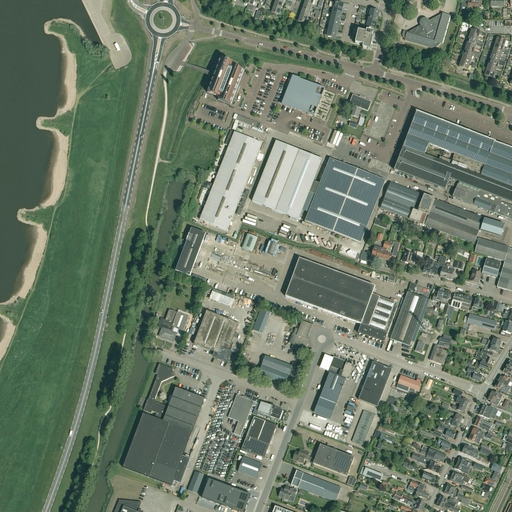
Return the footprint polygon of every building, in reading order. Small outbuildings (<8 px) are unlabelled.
[(281,9),(283,3),(276,0),(273,7),(281,9)] [(471,0),(471,2),(468,2),(468,8),(479,8),(479,10),(482,10),(483,8),(484,5),(482,5),(482,0),(471,0)] [(333,8),(342,10),(343,5),(334,2),(332,8),(333,8)] [(310,12),(312,6),(304,3),(302,9),(310,12)] [(279,15),(281,9),(273,7),(272,6),(271,9),(273,9),(271,12),(266,11),(267,8),(263,6),(262,10),(264,10),(263,14),(274,17),(275,14),(279,15)] [(308,18),(310,12),(302,9),(300,16),(308,18)] [(379,12),(368,9),(367,15),(369,16),(378,18),(379,12)] [(339,21),(341,16),(332,14),(330,13),(328,19),(331,20),(331,19),(339,21)] [(440,44),(442,44),(450,16),(442,14),(442,15),(441,15),(429,21),(428,20),(427,19),(426,19),(425,19),(424,19),(423,19),(422,19),(421,20),(421,21),(420,21),(420,22),(420,23),(419,24),(420,25),(420,26),(408,33),(403,31),(402,35),(402,36),(402,38),(404,39),(405,40),(404,41),(433,49),(433,48),(434,48),(435,48),(436,47),(437,47),(438,46),(439,45),(440,44)] [(305,25),(308,18),(300,16),(298,22),(305,25)] [(375,29),(377,23),(368,21),(366,21),(364,27),(375,29)] [(335,38),(337,33),(328,31),(328,30),(326,30),(324,36),(335,38)] [(471,30),(469,35),(479,38),(480,35),(482,36),(486,37),(487,35),(483,33),(480,33),(471,30)] [(370,50),(373,37),(372,37),(373,32),(366,31),(366,33),(358,31),(355,44),(363,46),(362,49),(370,50)] [(468,40),(483,46),(484,43),(480,42),(478,41),(479,38),(469,35),(468,40)] [(497,38),(495,44),(504,47),(506,41),(497,38)] [(466,46),(475,49),(476,46),(478,47),(482,48),(483,46),(468,40),(466,46)] [(508,54),(509,52),(505,50),(505,51),(503,50),(504,47),(495,44),(493,49),(508,54)] [(475,49),(466,46),(464,51),(479,56),(480,54),(474,52),(475,49)] [(508,56),(508,54),(493,49),(491,54),(500,57),(502,54),(508,56)] [(464,51),(462,57),(471,60),(473,56),(475,57),(478,59),(479,56),(464,51)] [(491,54),(490,60),(501,64),(505,65),(506,62),(499,60),(500,57),(491,54)] [(461,62),(472,66),(470,65),(471,60),(462,57),(461,62)] [(208,92),(208,94),(219,98),(218,101),(231,106),(244,72),(232,67),(233,64),(221,59),(214,76),(208,92)] [(501,64),(490,60),(488,65),(497,68),(498,65),(504,67),(505,65),(501,64)] [(476,67),(472,66),(461,62),(459,67),(464,69),(464,70),(464,72),(466,72),(467,72),(468,71),(469,67),(475,69),(476,67)] [(496,71),(497,68),(488,65),(486,71),(501,76),(502,73),(496,71)] [(501,76),(486,71),(484,76),(493,79),(494,76),(501,78),(501,76)] [(325,89),(293,77),(282,105),(314,117),(325,89)] [(353,95),(349,105),(368,112),(371,102),(365,100),(365,98),(360,96),(359,98),(353,95)] [(359,114),(360,112),(360,110),(353,108),(350,116),(358,118),(359,114)] [(445,190),(449,178),(459,182),(479,190),(502,199),(511,202),(511,149),(417,113),(395,170),(445,190)] [(236,115),(234,119),(260,128),(262,124),(236,115)] [(201,136),(201,134),(191,131),(190,139),(201,142),(201,140),(209,142),(210,138),(201,136)] [(225,145),(228,146),(234,132),(231,131),(225,145)] [(228,231),(259,151),(262,143),(234,132),(199,220),(228,231)] [(313,183),(323,160),(276,141),(252,202),(299,220),(309,194),(309,193),(313,183)] [(204,146),(202,154),(208,156),(210,147),(204,146)] [(361,244),(386,181),(330,159),(319,185),(313,183),(309,193),(309,194),(315,196),(305,222),(361,244)] [(499,207),(501,202),(502,199),(479,190),(459,182),(458,185),(453,198),(494,213),(496,214),(499,207)] [(417,213),(424,196),(390,183),(380,209),(409,220),(412,211),(417,213)] [(246,191),(236,215),(240,216),(249,193),(246,191)] [(412,211),(409,220),(425,226),(430,213),(435,200),(433,199),(424,196),(417,213),(412,211)] [(435,200),(430,213),(478,231),(479,232),(479,231),(480,232),(484,219),(482,218),(435,200)] [(511,206),(501,202),(499,207),(496,214),(511,220),(511,206)] [(476,238),(479,232),(478,231),(430,213),(425,226),(477,246),(479,239),(476,238)] [(484,219),(480,232),(500,238),(504,225),(484,219)] [(190,276),(206,234),(192,228),(175,271),(190,276)] [(257,238),(247,234),(242,248),(252,252),(257,238)] [(479,239),(477,246),(475,253),(489,257),(504,262),(497,287),(511,291),(511,249),(508,249),(509,248),(479,239)] [(387,245),(388,243),(385,242),(383,249),(374,246),(372,256),(376,257),(376,258),(377,258),(377,259),(379,259),(380,259),(383,260),(387,245)] [(391,244),(388,243),(387,245),(383,260),(387,261),(389,262),(390,261),(390,262),(392,255),(388,254),(391,244)] [(414,258),(416,252),(413,252),(412,254),(405,252),(403,258),(404,258),(403,262),(410,264),(411,257),(414,258)] [(384,343),(399,305),(372,295),(375,287),(299,259),(285,297),(361,325),(359,330),(358,334),(359,334),(359,335),(361,335),(368,337),(369,339),(370,338),(372,339),(373,340),(374,340),(376,340),(376,341),(378,341),(379,342),(380,343),(381,342),(384,343)] [(470,281),(477,283),(480,273),(482,273),(482,274),(496,278),(501,264),(486,259),(483,270),(480,269),(479,272),(473,271),(470,281)] [(423,273),(431,275),(434,263),(434,261),(427,260),(426,266),(425,266),(424,267),(423,268),(422,271),(423,272),(423,273)] [(445,279),(448,267),(443,266),(440,277),(445,279)] [(455,269),(448,267),(445,279),(451,280),(452,281),(453,276),(452,276),(453,273),(454,273),(455,269)] [(387,282),(394,284),(395,278),(389,276),(387,282)] [(434,295),(432,301),(437,302),(437,301),(441,302),(444,290),(439,289),(437,296),(434,295)] [(451,292),(444,290),(441,302),(440,304),(445,305),(446,304),(446,303),(447,299),(449,299),(451,292)] [(211,300),(233,306),(236,298),(214,291),(211,300)] [(427,299),(407,292),(390,340),(409,347),(427,299)] [(461,305),(461,304),(464,296),(458,294),(457,297),(454,296),(453,301),(451,307),(460,309),(461,305)] [(472,300),(469,299),(469,297),(464,296),(461,304),(461,305),(470,308),(472,300)] [(479,304),(480,301),(475,299),(472,307),(471,306),(470,311),(472,311),(473,308),(474,308),(474,309),(477,310),(478,309),(481,310),(483,305),(479,304)] [(429,300),(427,307),(425,313),(437,316),(439,308),(435,307),(435,310),(430,308),(432,301),(430,300),(429,300)] [(503,305),(500,304),(495,303),(493,310),(497,312),(498,310),(501,311),(503,305)] [(194,345),(215,353),(214,357),(227,362),(233,344),(232,343),(239,324),(206,311),(194,345)] [(172,328),(183,332),(189,317),(177,313),(172,328)] [(502,326),(503,325),(499,324),(500,323),(469,315),(467,323),(497,331),(499,325),(502,326)] [(293,334),(289,343),(306,350),(308,344),(306,343),(313,325),(302,321),(299,330),(295,329),(293,334)] [(511,330),(511,328),(511,323),(505,322),(502,332),(510,334),(511,333),(511,332),(511,330)] [(253,331),(262,334),(264,330),(254,326),(253,331)] [(162,328),(159,337),(160,337),(161,338),(162,338),(163,339),(165,339),(173,342),(176,334),(162,328)] [(499,348),(501,342),(493,339),(492,342),(487,340),(483,339),(482,342),(483,342),(486,343),(499,348)] [(421,353),(424,344),(419,342),(415,351),(421,353)] [(499,348),(486,343),(487,343),(486,345),(488,346),(489,349),(489,350),(497,353),(499,348)] [(429,360),(432,361),(443,365),(448,352),(437,348),(438,347),(435,345),(429,360)] [(475,359),(478,360),(489,365),(492,360),(486,357),(487,355),(481,353),(478,352),(475,359)] [(329,372),(334,359),(329,357),(325,355),(320,368),(324,370),(329,372)] [(295,378),(300,366),(292,363),(291,366),(265,356),(258,375),(285,385),(288,375),(295,378)] [(354,366),(334,358),(334,359),(329,372),(328,373),(329,373),(320,398),(336,405),(346,379),(349,380),(354,366)] [(489,365),(478,360),(475,368),(479,369),(478,369),(479,367),(487,371),(490,365),(489,365)] [(377,408),(392,370),(373,363),(358,400),(377,408)] [(143,414),(122,468),(171,486),(173,482),(181,484),(190,460),(182,457),(192,432),(204,399),(176,389),(168,407),(156,403),(155,400),(161,383),(174,377),(173,377),(171,374),(173,370),(159,364),(155,374),(158,375),(148,400),(148,399),(143,411),(151,414),(152,412),(156,414),(154,418),(143,414)] [(479,382),(482,376),(477,374),(478,371),(473,369),(474,367),(471,366),(466,364),(465,368),(468,369),(466,372),(470,374),(469,378),(479,382)] [(511,370),(506,367),(503,373),(511,378),(511,370)] [(409,388),(418,391),(422,382),(417,380),(416,382),(401,376),(398,384),(409,388)] [(501,377),(497,382),(507,387),(510,382),(511,383),(511,381),(511,380),(504,376),(503,378),(501,377)] [(510,389),(507,387),(497,382),(494,387),(506,394),(510,389)] [(408,392),(409,388),(398,384),(396,388),(408,392)] [(490,396),(497,400),(500,401),(501,400),(503,396),(496,392),(495,394),(492,392),(490,396)] [(245,425),(254,402),(237,395),(228,418),(239,422),(234,434),(240,437),(245,425)] [(408,395),(405,402),(414,406),(417,398),(408,395)] [(457,396),(455,399),(459,401),(459,400),(461,401),(460,405),(467,408),(467,407),(468,407),(468,405),(469,402),(462,399),(457,396)] [(500,401),(497,400),(490,396),(488,400),(491,402),(490,403),(497,407),(499,403),(500,401)] [(261,402),(257,412),(279,420),(282,411),(274,408),(275,407),(271,405),(270,406),(261,402)] [(466,408),(467,408),(460,405),(458,408),(456,407),(453,405),(452,408),(457,410),(464,413),(465,411),(466,411),(467,409),(466,408)] [(498,410),(490,407),(489,408),(483,405),(481,410),(495,417),(498,410)] [(495,417),(481,410),(478,415),(489,419),(489,417),(492,419),(495,420),(496,417),(495,417)] [(454,417),(453,420),(460,423),(460,422),(461,422),(462,421),(461,420),(462,417),(455,414),(450,412),(448,411),(447,414),(449,414),(454,417)] [(269,445),(276,426),(253,418),(246,437),(240,452),(263,461),(269,445)] [(460,423),(453,420),(449,418),(448,421),(445,420),(444,423),(448,425),(447,427),(450,428),(451,426),(457,429),(458,426),(459,426),(460,424),(460,423)] [(477,418),(475,422),(490,428),(492,425),(477,418)] [(490,428),(475,422),(474,425),(486,431),(486,430),(489,432),(490,428)] [(395,432),(379,426),(377,431),(380,432),(381,429),(394,435),(395,432)] [(198,428),(194,435),(198,437),(202,430),(198,428)] [(454,436),(455,433),(452,431),(452,430),(448,428),(448,430),(444,428),(442,431),(447,433),(445,436),(453,439),(454,438),(455,437),(454,436)] [(473,429),(471,434),(477,437),(481,439),(483,440),(485,435),(482,434),(483,433),(480,432),(473,429)] [(477,437),(471,434),(468,440),(475,443),(478,444),(479,444),(481,439),(477,437)] [(448,450),(450,444),(443,441),(438,439),(438,440),(437,440),(436,442),(438,443),(436,446),(440,448),(440,449),(444,451),(445,449),(448,450)] [(313,464),(347,477),(354,458),(320,445),(314,460),(312,459),(312,458),(311,458),(308,457),(309,454),(300,450),(299,454),(296,452),(295,453),(294,453),(294,456),(293,460),(297,461),(297,462),(297,463),(299,464),(300,463),(303,464),(305,459),(307,459),(310,461),(311,461),(314,462),(313,464)] [(477,455),(479,451),(465,445),(463,449),(476,455),(477,455)] [(422,450),(445,459),(446,455),(430,449),(430,450),(423,447),(422,450)] [(476,457),(476,455),(463,449),(461,453),(471,457),(472,455),(476,457)] [(443,463),(445,459),(422,450),(420,454),(426,457),(426,458),(439,463),(440,461),(443,463)] [(417,461),(420,456),(413,453),(411,459),(417,461)] [(436,465),(431,462),(432,461),(420,456),(418,462),(429,467),(428,469),(438,474),(438,473),(439,473),(440,470),(439,470),(440,467),(436,465)] [(257,479),(262,465),(243,458),(238,472),(257,479)] [(469,469),(472,464),(459,459),(457,464),(464,467),(469,469)] [(502,467),(494,463),(491,470),(499,474),(502,467)] [(469,469),(464,467),(457,464),(454,469),(467,475),(469,469)] [(363,476),(375,481),(380,482),(383,475),(366,468),(363,476)] [(291,485),(335,502),(340,488),(296,471),(291,485)] [(203,475),(195,472),(188,491),(196,494),(203,475)] [(435,480),(436,477),(424,472),(422,478),(434,483),(434,482),(435,483),(436,480),(435,480)] [(463,476),(461,475),(453,472),(451,476),(464,482),(467,483),(469,479),(463,476)] [(463,485),(464,482),(451,476),(449,481),(459,485),(460,483),(463,485)] [(350,477),(347,484),(354,487),(357,479),(350,477)] [(486,478),(484,483),(487,484),(492,487),(494,482),(489,480),(489,479),(486,478)] [(209,479),(202,498),(237,511),(244,511),(251,495),(209,479)] [(410,484),(408,490),(416,493),(415,495),(427,500),(429,495),(424,493),(426,487),(412,481),(411,481),(408,480),(408,482),(410,484)] [(447,485),(446,489),(462,496),(463,494),(463,493),(460,492),(457,490),(457,491),(455,490),(455,488),(447,485)] [(278,497),(288,501),(290,495),(294,497),(296,491),(290,488),(288,492),(281,489),(278,497)] [(462,496),(446,489),(444,494),(452,497),(452,495),(455,496),(454,497),(457,499),(465,502),(467,498),(462,496)] [(413,500),(403,496),(402,497),(396,494),(395,496),(408,501),(424,508),(425,504),(421,502),(422,501),(418,500),(417,502),(413,500)] [(440,496),(438,501),(454,508),(456,504),(458,505),(459,506),(460,503),(459,503),(453,500),(449,498),(448,500),(447,500),(447,499),(440,496)] [(137,511),(141,503),(119,500),(114,511),(137,511)] [(424,508),(408,501),(407,504),(410,506),(411,505),(412,506),(411,507),(411,508),(414,509),(418,511),(418,510),(422,511),(424,508)] [(454,508),(438,501),(436,506),(442,509),(442,508),(447,511),(448,510),(453,511),(458,511),(459,511),(457,509),(454,508)]
